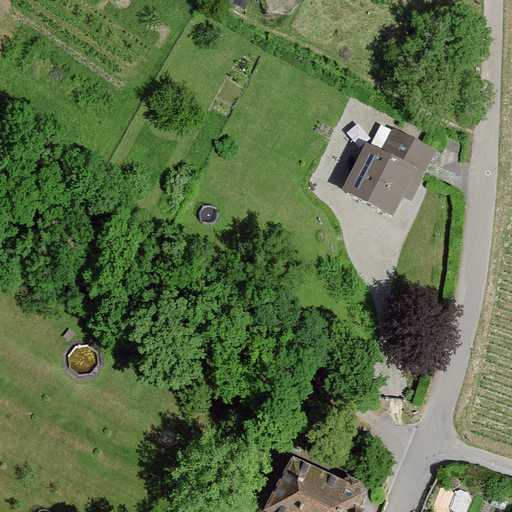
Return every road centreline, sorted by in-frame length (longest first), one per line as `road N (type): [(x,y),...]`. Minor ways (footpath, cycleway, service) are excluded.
road 1 (unclassified): [(428,443),(471,292),(485,187),(492,0)]
road 2 (track): [(0,177),(358,409)]
